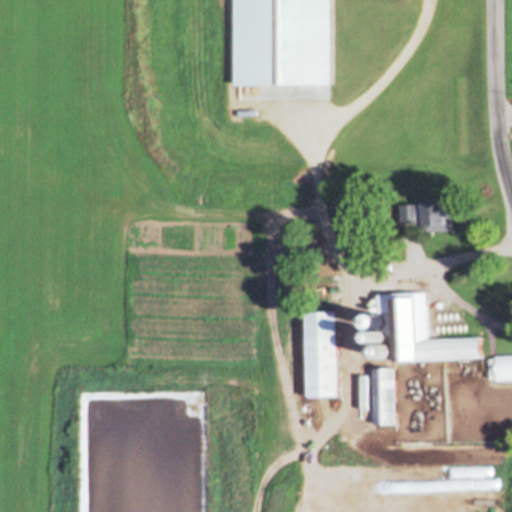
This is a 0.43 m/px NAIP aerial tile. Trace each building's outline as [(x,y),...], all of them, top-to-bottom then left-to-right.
[(453,198),(454,229),(427,230),(427,224),(426,224),(426,220),(414,221),(403,222),(403,203),(426,203),(425,200),(447,199),(446,198),(453,198)] [(350,199),(352,199),(354,200),(356,201),(357,202),(359,204),(360,205),(360,207),(361,209),(360,212),(359,215),(357,217),(354,219),(351,219),(348,219),(345,218),(343,217),(342,215),(341,214),(340,211),(340,210),(340,208),(341,205),(343,203),(344,202),(345,201),(348,199),(350,199)] [(308,254),(307,254),(306,254),(305,253),(304,252),(304,251),(303,250),(303,249),(304,248),(304,247),(305,246),(306,245),(307,245),(308,245),(309,245),(310,245),(311,246),(312,247),(312,248),(313,249),(313,250),(312,251),(312,252),(311,253),(310,254),(309,254),(308,254)] [(393,270),(378,271),(378,261),(392,260),(393,270)] [(384,323),(382,325),(381,325),(380,326),(378,326),(377,326),(376,325),(374,324),(373,323),(373,322),(372,321),(372,320),(372,318),(371,319),(370,318),(370,317),(371,317),(372,317),(373,315),(373,314),(374,313),(376,313),(377,312),(378,312),(380,312),(381,312),(382,313),(383,314),(383,312),(380,312),(380,294),(396,293),(396,292),(429,291),(430,338),(483,336),(483,356),(422,358),(422,360),(398,361),(397,335),(387,335),(386,336),(386,337),(385,338),(384,339),(382,339),(381,340),(380,339),(379,339),(377,338),(376,337),(376,336),(375,335),(375,334),(375,333),(375,331),(376,330),(377,329),(378,328),(379,328),(380,327),(382,327),(383,328),(384,328),(384,323)] [(312,396),(309,312),(339,311),(342,395),(312,396)] [(380,354),(379,353),(378,352),(378,350),(378,349),(378,347),(378,346),(379,345),(380,343),(381,343),(382,342),(383,341),(385,341),(386,341),(388,342),(389,343),(390,343),(391,345),(392,346),(392,347),(392,349),(392,350),(392,351),(391,353),(390,354),(389,355),(388,355),(386,356),(385,356),(383,356),(382,355),(381,355),(380,354)] [(496,355),(511,354),(511,378),(498,379),(497,377),(492,377),(491,358),(497,358),(496,355)] [(398,367),(399,423),(377,424),(376,368),(398,367)] [(363,418),(373,417),(373,425),(363,425),(363,418)]
